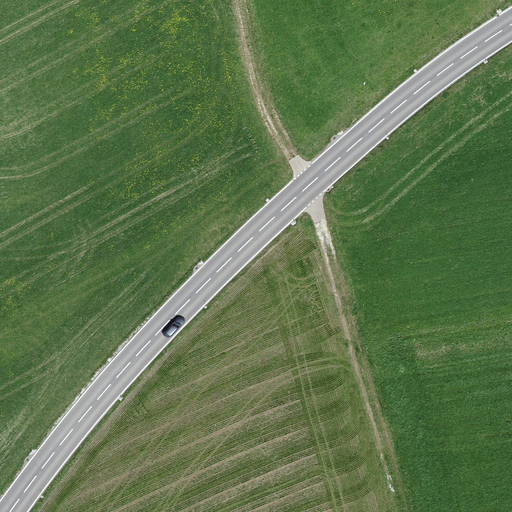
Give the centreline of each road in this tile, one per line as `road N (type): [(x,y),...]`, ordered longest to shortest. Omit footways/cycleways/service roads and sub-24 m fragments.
road 1 (tertiary): [(511,24),(344,151),(160,328),(8,511)]
road 2 (track): [(253,0),(309,184)]
